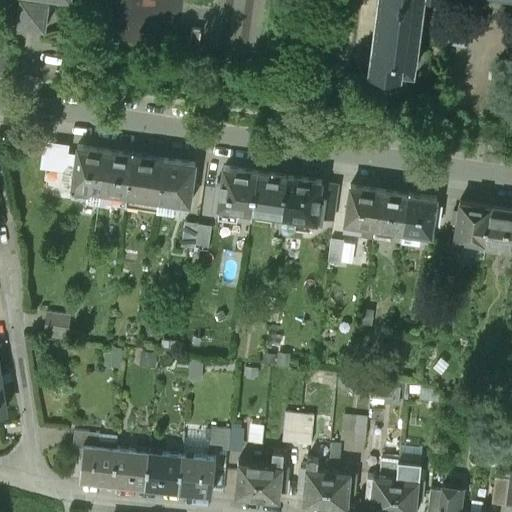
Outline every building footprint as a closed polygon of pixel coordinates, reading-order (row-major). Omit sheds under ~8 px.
[(19,0),(17,23),(45,26),(48,0),(19,0)] [(511,0),(377,0),(369,63),(414,69),(423,0),(511,0)] [(442,10),(438,40),(466,44),(470,14),(442,10)] [(8,52),(0,51),(0,71),(6,72),(10,49),(9,48),(8,52)] [(107,149),(75,145),(72,166),(67,165),(66,171),(71,172),(68,190),(85,192),(84,198),(99,200),(107,149)] [(132,153),(107,149),(99,200),(125,204),(132,153)] [(164,157),(132,153),(125,204),(157,208),(158,196),(164,157)] [(195,161),(164,157),(158,196),(175,198),(175,201),(189,203),(195,161)] [(258,170),(224,165),(222,180),(216,179),(213,203),(253,209),(258,170)] [(288,174),(258,170),(253,209),(251,218),(281,223),(288,174)] [(321,179),(288,174),(281,223),(311,227),(313,218),(323,219),(327,195),(319,194),(321,179)] [(381,188),(348,183),(342,226),(358,229),(357,233),(374,235),(376,225),(381,188)] [(409,192),(381,188),(376,225),(395,228),(394,238),(402,239),(403,230),(409,192)] [(434,196),(409,192),(403,230),(428,234),(430,221),(435,222),(437,207),(432,206),(434,196)] [(491,204),(459,199),(457,211),(452,210),(451,220),(455,221),(453,237),(458,238),(457,250),(483,254),(491,205),(491,204)] [(511,208),(491,205),(483,254),(511,258),(511,208)] [(199,221),(182,219),(178,242),(195,245),(196,241),(199,221)] [(212,223),(199,221),(196,241),(208,243),(212,223)] [(343,239),(331,238),(328,258),(340,260),(343,239)] [(70,312),(46,309),(43,332),(67,335),(70,312)] [(206,353),(192,351),(191,362),(190,372),(189,375),(203,377),(206,353)] [(191,362),(178,361),(177,370),(190,372),(191,362)] [(372,375),(338,370),(337,384),(371,387),(372,375)] [(406,379),(372,375),(371,387),(370,392),(393,394),(393,386),(405,387),(406,379)] [(300,411),(285,409),(282,437),(297,439),(300,411)] [(314,412),(300,411),(297,439),(311,440),(314,412)] [(368,414),(355,413),(352,438),(366,440),(368,414)] [(264,422),(249,420),(247,438),(262,440),(264,422)] [(230,426),(210,424),(208,443),(228,445),(230,426)] [(99,429),(74,426),(72,444),(82,445),(83,440),(98,442),(99,429)] [(98,442),(83,440),(82,445),(79,478),(113,481),(116,443),(98,442)] [(149,447),(116,443),(113,481),(145,484),(149,447)] [(182,450),(149,447),(145,484),(178,487),(182,450)] [(272,460),(260,460),(257,495),(279,497),(281,482),(286,482),(288,463),(283,462),(284,448),(273,447),(272,460)] [(215,453),(182,450),(178,487),(211,490),(215,453)] [(318,455),(307,454),(306,465),(300,465),(298,484),(304,484),(303,499),(325,502),(328,467),(317,466),(318,455)] [(383,472),(374,471),(373,472),(367,472),(365,491),(371,491),(370,506),(393,509),(398,458),(398,457),(385,456),(383,472)] [(257,495),(260,460),(238,457),(238,458),(232,457),(230,476),(237,477),(235,492),(257,495)] [(420,460),(398,458),(393,509),(415,511),(416,496),(423,497),(425,478),(418,478),(418,477),(420,460)] [(357,471),(350,470),(350,469),(328,467),(325,502),(347,504),(348,489),(355,490),(357,471)] [(510,476),(496,474),(492,500),(506,502),(510,476)] [(462,486),(444,483),(443,488),(444,488),(441,503),(443,503),(441,511),(469,511),(470,511),(459,509),(462,486)] [(443,488),(431,486),(427,511),(426,511),(441,511),(443,503),(441,503),(444,488),(443,488)]
